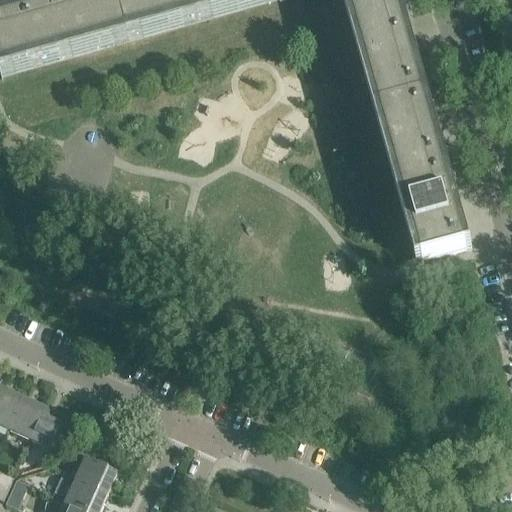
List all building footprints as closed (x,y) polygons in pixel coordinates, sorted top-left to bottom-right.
[(101,0),(0,28),(0,74),(0,75),(269,0),(101,0)] [(349,0),(423,265),(467,253),(458,224),(464,222),(464,223),(466,223),(460,202),(458,202),(459,203),(453,205),(395,0),(349,0)] [(0,429),(10,434),(24,402),(2,392),(0,396),(0,429)] [(31,444),(46,412),(24,402),(10,434),(31,444)] [(31,444),(54,454),(68,422),(46,412),(31,444)] [(63,433),(58,445),(70,451),(73,444),(75,438),(63,433)] [(85,466),(79,480),(77,485),(108,499),(118,476),(88,462),(90,459),(76,453),(73,460),(85,466)] [(76,487),(69,502),(67,507),(78,511),(102,511),(108,499),(77,485),(79,480),(66,474),(63,481),(76,487)] [(5,476),(0,486),(0,502),(5,505),(15,481),(5,476)] [(13,496),(8,507),(19,511),(22,506),(19,498),(13,496)] [(78,511),(67,507),(69,502),(56,496),(53,504),(46,506),(45,511),(78,511)]
